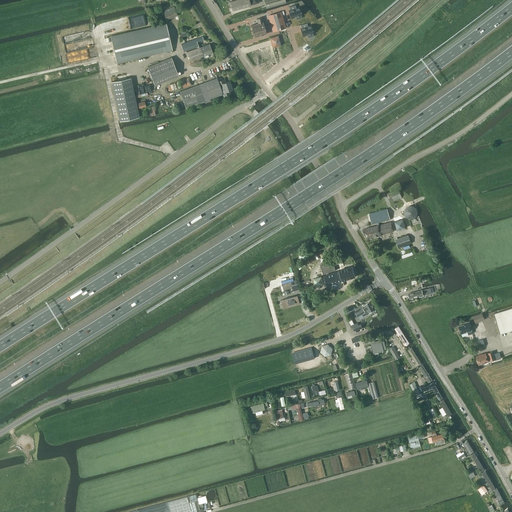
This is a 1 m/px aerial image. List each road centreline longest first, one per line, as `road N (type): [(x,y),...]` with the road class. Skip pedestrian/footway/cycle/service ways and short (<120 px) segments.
road 1 (motorway): [(0,386),(343,172),(511,52)]
road 2 (motorway): [(511,9),(324,142),(0,342)]
road 3 (tertiary): [(0,434),(61,400),(280,339),(338,308)]
road 4 (unclassified): [(267,89),(0,282)]
road 5 (unclassified): [(511,493),(383,278)]
road 6 (unclassified): [(340,205),(511,93)]
road 7 (unclassified): [(445,420),(395,337),(352,333),(338,308)]
road 8 (tertiary): [(340,205),(267,89)]
